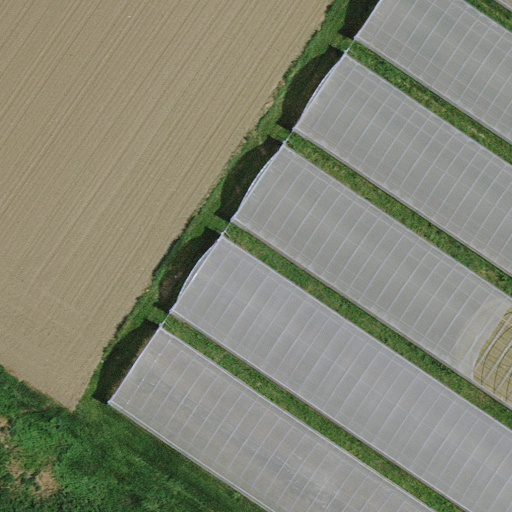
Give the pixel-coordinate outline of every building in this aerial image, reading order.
[(511,32),(463,0),(384,0),(358,38),(511,142),(511,32)] [(511,0),(495,0),(511,11),(511,0)] [(511,166),(348,55),(296,131),(511,275),(511,166)] [(511,299),(284,146),(233,221),(511,408),(511,299)] [(511,511),(511,432),(223,238),(172,313),(466,511),(511,511)] [(432,511),(160,329),(108,406),(267,511),(432,511)]
